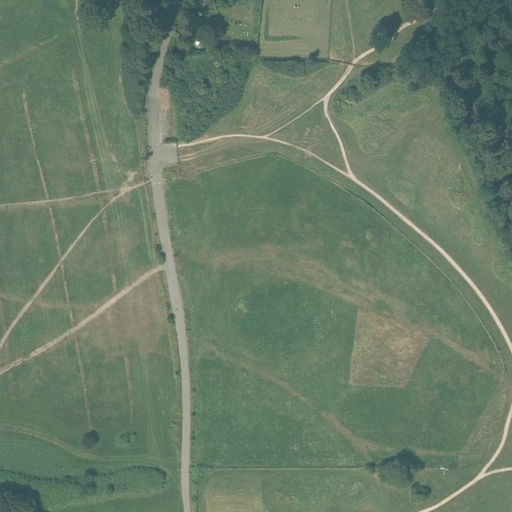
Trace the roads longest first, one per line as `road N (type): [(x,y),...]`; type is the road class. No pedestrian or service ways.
road 1 (track): [(0,417),(511,398)]
road 2 (unclassified): [(187,511),(186,374),(155,179)]
road 3 (unclassified): [(178,0),(152,105),(155,179)]
